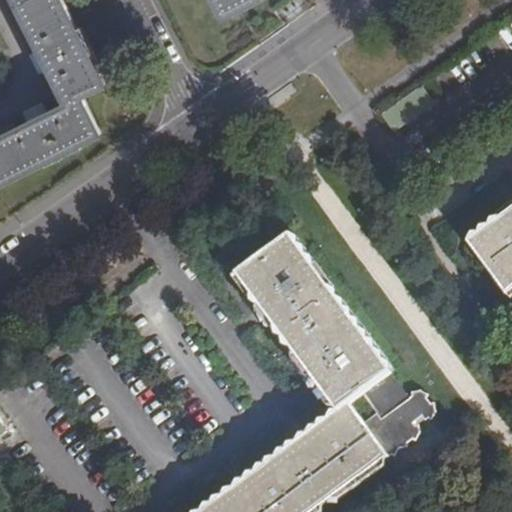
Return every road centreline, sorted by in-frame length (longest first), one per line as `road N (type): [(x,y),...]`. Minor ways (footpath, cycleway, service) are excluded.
road 1 (tertiary): [(0,260),(198,121)]
road 2 (tertiary): [(198,121),(376,0)]
road 3 (residential): [(135,0),(198,121)]
